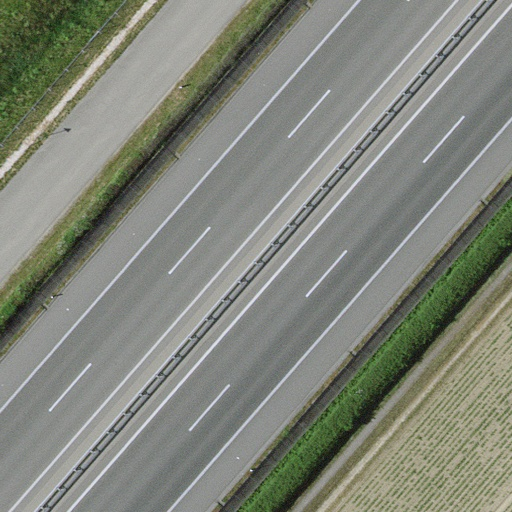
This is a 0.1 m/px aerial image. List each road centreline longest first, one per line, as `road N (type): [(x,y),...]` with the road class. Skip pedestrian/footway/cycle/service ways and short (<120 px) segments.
road 1 (motorway): [(408,0),(0,467)]
road 2 (motorway): [(118,511),(511,61)]
road 3 (tertiary): [(0,239),(209,0)]
road 4 (track): [(511,278),(307,511)]
